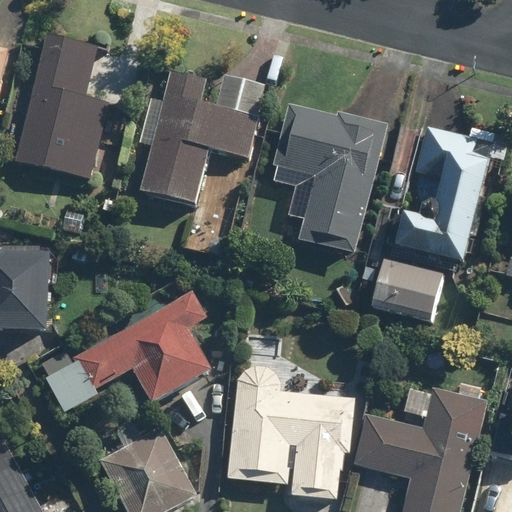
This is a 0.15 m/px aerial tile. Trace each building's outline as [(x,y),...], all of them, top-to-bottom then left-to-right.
[(102,48),(50,35),(19,163),(98,183),(118,104),(90,97),(102,48)] [(0,106),(2,107),(14,53),(0,49),(0,106)] [(154,146),(142,192),(204,208),(217,154),(255,164),(273,93),(228,81),(221,109),(207,106),(212,85),(177,76),(170,105),(157,101),(147,144),(154,146)] [(363,258),(393,123),(289,100),(271,181),(300,188),(293,219),(309,222),(304,244),(363,258)] [(396,249),(473,266),(501,144),(431,128),(420,175),(452,183),(447,205),(435,202),(430,221),(404,215),(396,249)] [(56,256),(0,253),(0,333),(53,335),(56,256)] [(450,277),(386,264),(376,312),(440,325),(450,277)] [(216,323),(200,294),(80,360),(99,395),(143,371),(162,406),(223,372),(200,331),(216,323)] [(79,372),(69,353),(46,364),(56,384),(79,372)] [(244,384),(241,390),(234,486),(291,491),(294,451),(303,452),(299,503),(342,506),(346,461),(354,462),(357,420),(362,421),(364,399),(285,393),(285,391),(285,389),(285,387),(285,386),(285,384),(284,382),(284,380),(283,378),(282,377),(281,375),(280,374),(278,372),(277,371),(275,370),(273,369),(272,369),(270,368),(268,368),(266,367),(264,367),(262,367),(261,368),(259,368),(257,369),(255,369),(253,370),(252,371),(250,372),(249,374),(248,375),(247,377),(246,378),(245,380),(244,382),(244,384)] [(467,511),(492,403),(439,391),(437,401),(414,396),(407,427),(373,419),(362,468),(412,480),(404,511),(467,511)] [(120,433),(131,452),(107,466),(133,511),(188,511),(208,501),(167,431),(148,442),(137,423),(120,433)] [(48,511),(8,443),(0,447),(0,511),(48,511)]
